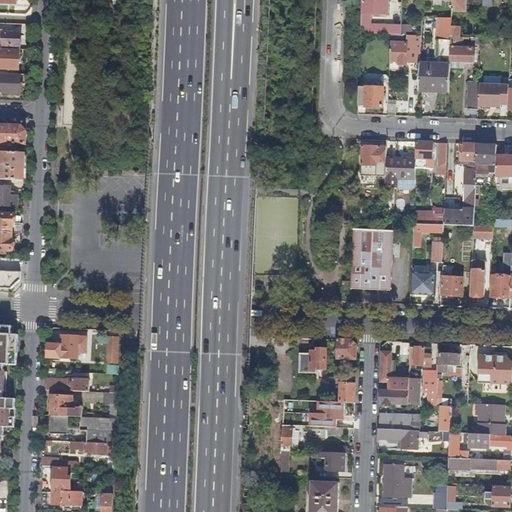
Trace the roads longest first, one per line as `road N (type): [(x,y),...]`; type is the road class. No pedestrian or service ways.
road 1 (motorway): [(186,0),(164,511)]
road 2 (motorway): [(209,511),(230,79)]
road 3 (tertiary): [(35,307),(370,324)]
road 4 (residential): [(329,0),(329,96),(333,114),(348,126),(511,132)]
road 5 (residential): [(35,307),(25,511)]
road 6 (residential): [(39,112),(35,307)]
road 7 (residential): [(363,511),(370,324)]
road 8 (tertiary): [(370,324),(511,329)]
